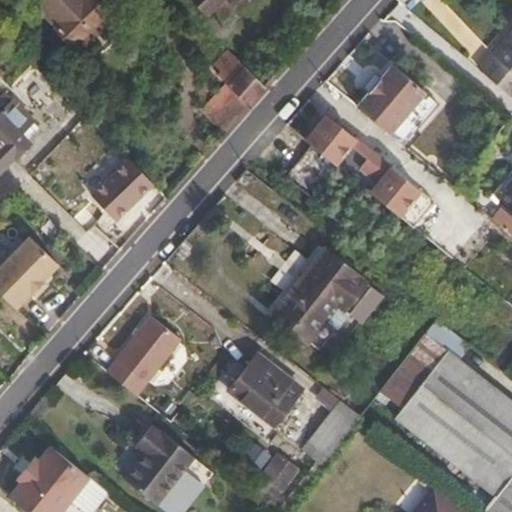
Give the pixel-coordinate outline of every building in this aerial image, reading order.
[(82,0),(45,36),(61,51),(112,0),(82,0)] [(195,0),(204,8),(212,0),(195,0)] [(511,27),(478,68),(511,96),(511,27)] [(425,91),(391,63),(356,105),(400,141),(413,126),(403,118),(425,91)] [(225,82),(245,103),(262,85),(242,65),(225,82)] [(224,128),(245,103),(225,82),(224,81),(200,105),(224,128)] [(439,102),(425,91),(403,118),(413,126),(400,141),(404,145),(439,102)] [(0,165),(37,128),(3,94),(0,96),(0,165)] [(324,113),(304,139),(337,165),(358,139),(324,113)] [(145,186),(118,161),(83,199),(109,224),(145,186)] [(388,166),(367,192),(401,218),(421,192),(388,166)] [(511,186),(502,199),(511,207),(511,186)] [(28,233),(0,262),(0,292),(13,306),(56,261),(28,233)] [(325,248),(279,307),(320,338),(365,279),(325,248)] [(149,315),(105,370),(138,396),(182,341),(149,315)] [(499,488),(482,506),(489,511),(511,511),(511,388),(441,329),(395,383),(416,401),(408,410),(499,488)] [(272,421),(291,398),(274,384),(284,372),(257,352),(229,387),(272,421)] [(274,384),(291,398),(301,385),(284,372),(274,384)] [(364,414),(345,399),(312,439),(331,454),(364,414)] [(116,470),(149,495),(185,448),(153,423),(151,426),(142,419),(128,436),(137,444),(116,470)] [(92,478),(53,446),(42,462),(38,458),(21,480),(25,483),(14,499),(30,511),(66,511),(74,502),(92,478)] [(288,494),(298,467),(277,460),(268,487),(288,494)] [(92,478),(74,502),(87,511),(98,511),(112,494),(92,478)] [(467,511),(433,485),(411,511),(467,511)]
